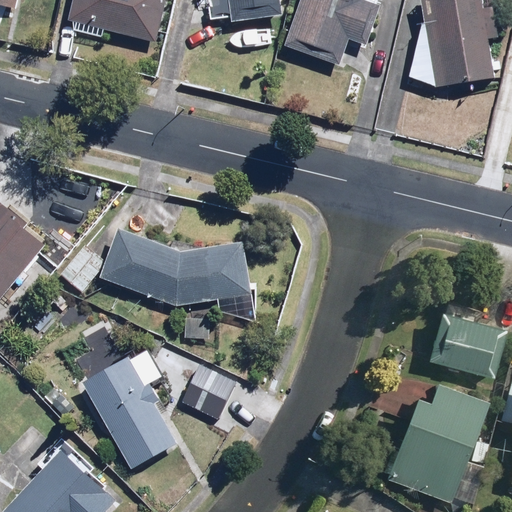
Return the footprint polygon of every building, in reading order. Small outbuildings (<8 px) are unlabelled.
[(0,0),(0,7),(15,10),(16,0),(0,0)] [(73,0),(68,24),(155,44),(164,0),(73,0)] [(278,0),(227,0),(231,26),(281,19),(278,0)] [(300,0),(284,49),(339,67),(347,40),(365,46),(379,0),(300,0)] [(479,0),(425,0),(420,1),(432,90),(495,82),(490,41),(498,40),(494,9),(481,11),(479,0)] [(0,298),(42,248),(25,233),(31,226),(0,200),(0,298)] [(82,295),(98,277),(176,308),(218,302),(221,321),(254,315),(243,244),(175,255),(117,232),(104,262),(85,246),(60,276),(82,295)] [(503,327),(439,309),(425,360),(490,378),(503,327)] [(210,321),(183,319),(181,340),(209,342),(210,321)] [(97,371),(75,383),(107,440),(110,439),(130,473),(176,447),(155,409),(160,406),(152,390),(165,382),(150,356),(132,366),(109,325),(80,341),(97,371)] [(220,389),(181,372),(171,395),(210,412),(220,389)] [(488,444),(470,439),(483,395),(432,380),(426,399),(410,394),(384,479),(469,505),(488,444)] [(75,409),(53,387),(42,397),(63,420),(75,409)] [(99,473),(66,443),(0,511),(109,511),(117,505),(92,481),(99,473)]
